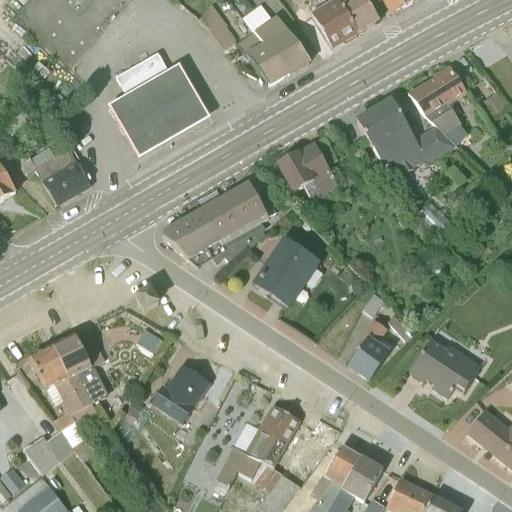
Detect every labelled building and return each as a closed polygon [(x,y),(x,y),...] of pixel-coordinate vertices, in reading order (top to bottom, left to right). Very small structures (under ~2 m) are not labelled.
[(243,20),(241,22),(252,37),(284,79),(307,66),(274,21),(270,23),(259,8),(255,11),(246,0),(244,0),(234,7),(243,20)] [(308,0),(309,18),(330,53),(356,38),(330,0),(308,0)] [(331,0),(356,38),(377,25),(362,0),(331,0)] [(373,0),(376,5),(381,2),(390,18),(414,4),(411,0),(373,0)] [(226,28),(211,9),(198,23),(211,37),(222,52),(235,43),(225,29),(226,28)] [(266,90),(284,79),(252,37),(236,49),(266,90)] [(156,57),(115,81),(125,99),(166,75),(156,57)] [(166,75),(125,99),(108,109),(138,162),(208,122),(177,69),(166,75)] [(423,119),(454,149),(466,139),(458,129),(459,128),(450,113),(452,112),(449,107),(465,97),(450,70),(432,79),(433,81),(406,97),(423,119)] [(506,112),(495,96),(480,106),(490,122),(506,112)] [(427,167),(455,151),(454,149),(433,130),(413,142),(391,104),(356,125),(390,183),(424,164),(427,167)] [(6,150),(14,158),(28,145),(20,136),(33,123),(37,127),(41,124),(45,127),(53,119),(45,111),(40,115),(38,113),(36,115),(28,107),(1,134),(5,137),(3,139),(7,143),(9,142),(12,145),(6,150)] [(323,142),(276,169),(292,196),(302,191),(311,207),(338,191),(322,164),(332,158),(323,142)] [(23,153),(11,163),(24,177),(33,173),(55,209),(85,192),(60,149),(50,155),(47,151),(29,162),(23,153)] [(0,205),(14,196),(0,173),(0,205)] [(228,268),(264,234),(260,228),(267,223),(247,187),(162,235),(161,242),(177,256),(194,271),(210,261),(215,269),(225,263),(228,268)] [(452,228),(429,205),(417,216),(440,240),(452,228)] [(267,303),(285,315),(286,312),(288,313),(319,266),(281,241),(251,288),(269,300),(267,303)] [(156,307),(148,293),(134,301),(143,315),(156,307)] [(382,305),(372,297),(361,313),(372,320),(382,305)] [(392,319),(386,326),(406,346),(415,338),(398,321),(396,323),(392,319)] [(347,370),(367,384),(391,348),(380,341),(385,333),(373,324),(355,351),(358,353),(347,370)] [(161,345),(143,334),(134,347),(153,358),(161,345)] [(51,351),(66,383),(91,370),(102,363),(88,337),(74,344),(72,340),(51,351)] [(429,344),(407,377),(421,386),(423,383),(432,389),(430,393),(445,403),(453,392),(460,396),(461,394),(463,394),(479,370),(446,348),(443,352),(429,344)] [(78,432),(92,424),(98,421),(90,408),(94,405),(107,399),(91,370),(66,383),(51,351),(29,362),(53,409),(59,406),(65,418),(52,425),(76,459),(77,458),(82,465),(95,456),(95,455),(78,432)] [(161,390),(149,408),(179,429),(207,388),(181,371),(166,393),(161,390)] [(270,472),(298,424),(297,424),(272,410),(258,433),(245,427),(220,471),(214,482),(218,485),(227,491),(235,476),(248,484),(259,466),(270,472)] [(511,426),(507,432),(484,414),(465,438),(511,476),(511,474),(511,426)] [(41,479),(73,454),(59,435),(45,445),(42,441),(23,453),(41,479)] [(326,511),(359,461),(340,450),(320,483),(318,482),(308,499),(317,505),(316,507),(314,506),(309,511),(326,511)] [(361,507),(381,473),(359,461),(326,511),(345,511),(353,502),(361,507)] [(262,511),(282,511),(299,492),(270,472),(259,466),(248,484),(267,497),(259,509),(262,511)] [(23,489),(10,472),(0,479),(0,481),(12,497),(23,489)] [(424,511),(431,498),(398,482),(384,511),(424,511)] [(227,491),(218,485),(210,499),(219,504),(227,491)] [(0,507),(10,499),(0,486),(0,507)] [(64,511),(47,489),(17,511),(64,511)] [(457,511),(431,498),(424,511),(457,511)] [(164,511),(165,511),(151,501),(142,511),(164,511)] [(371,502),(364,511),(382,511),(383,511),(384,511),(371,502)]
